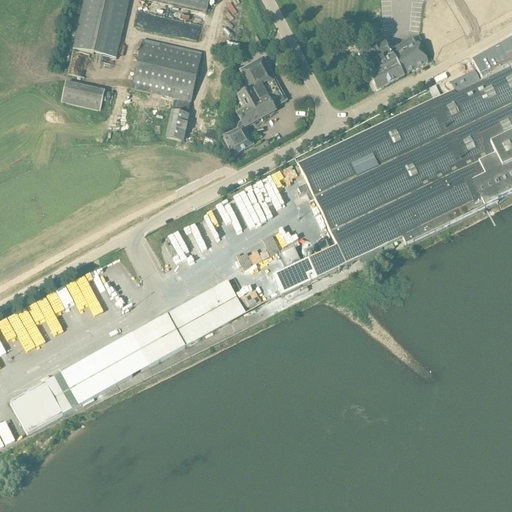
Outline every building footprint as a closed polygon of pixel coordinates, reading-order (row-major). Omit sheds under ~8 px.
[(84,0),(73,51),(116,60),(129,0),(84,0)] [(209,0),(151,0),(151,1),(207,13),(209,0)] [(346,267),(403,240),(407,247),(499,203),(498,201),(511,194),(511,40),(477,60),(472,62),(481,82),(479,83),(475,73),(450,84),(454,93),(298,166),(307,186),(298,190),(301,196),(310,192),(338,249),(274,279),(283,298),(346,267)] [(202,54),(142,41),(132,91),(191,104),(202,54)] [(391,55),(393,58),(404,78),(428,64),(418,47),(415,41),(391,55)] [(404,78),(393,58),(391,55),(386,46),(384,43),(374,49),(358,58),(351,44),(331,55),(340,72),(345,80),(357,73),(364,69),(368,76),(358,81),(360,86),(370,80),(377,93),(404,78)] [(259,108),(238,120),(233,122),(239,132),(243,129),(244,131),(275,113),(273,110),(286,102),(263,61),(240,74),(250,92),(259,108)] [(68,83),(63,104),(102,113),(107,92),(68,83)] [(259,108),(250,92),(237,99),(240,104),(242,108),(235,112),(237,116),(236,117),(238,120),(259,108)] [(157,120),(169,122),(166,140),(184,144),(190,117),(188,116),(190,105),(173,102),(172,112),(159,109),(157,120)] [(243,129),(239,132),(223,140),(234,159),(253,148),(244,131),(243,129)] [(292,167),(228,198),(235,212),(242,209),(244,212),(259,205),(257,202),(264,199),(270,210),(281,205),(277,196),(289,190),(286,185),(298,179),(292,167)] [(286,269),(301,264),(295,251),(281,257),(286,269)] [(87,277),(77,282),(83,292),(92,287),(87,277)] [(168,317),(132,337),(150,369),(185,349),(231,324),(213,292),(168,317)] [(47,301),(0,324),(0,356),(2,355),(0,351),(49,327),(41,310),(50,306),(47,301)] [(62,418),(45,386),(10,405),(17,416),(28,437),(62,418)]
